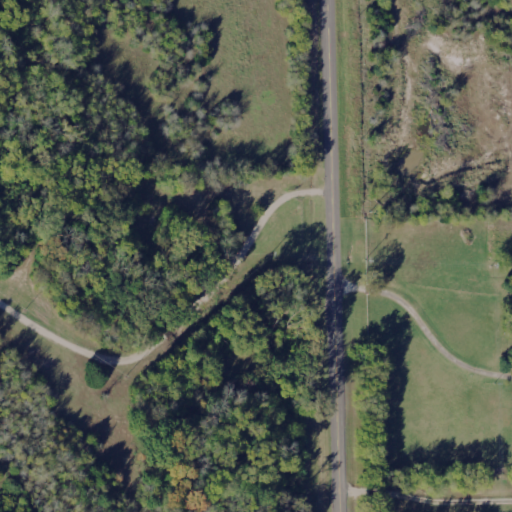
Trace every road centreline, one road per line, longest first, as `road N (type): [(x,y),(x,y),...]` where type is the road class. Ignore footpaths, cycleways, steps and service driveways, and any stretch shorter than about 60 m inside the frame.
road 1 (tertiary): [(346,511),(337,0)]
road 2 (residential): [(0,299),(68,343),(107,358),(133,354),(214,284),(275,201),(292,189),(341,186)]
road 3 (residential): [(342,275),(405,292),(464,354),(511,369)]
